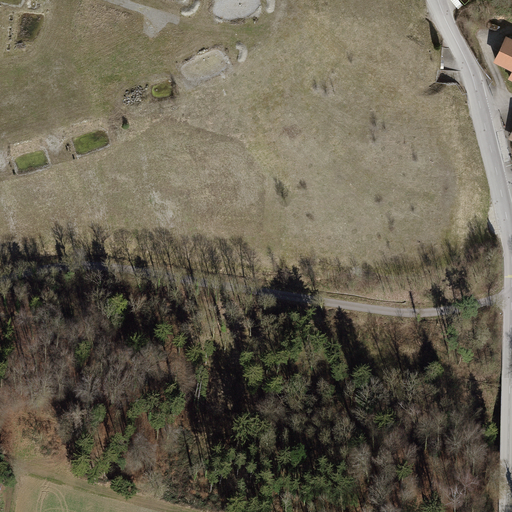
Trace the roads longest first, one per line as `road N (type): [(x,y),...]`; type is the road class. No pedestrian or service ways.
road 1 (residential): [(437,0),(474,82),(511,247)]
road 2 (residential): [(511,361),(506,511)]
